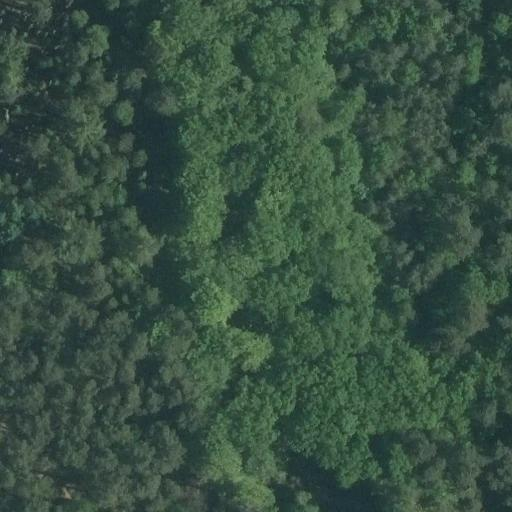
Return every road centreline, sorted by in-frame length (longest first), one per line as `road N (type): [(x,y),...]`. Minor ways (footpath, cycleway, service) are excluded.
road 1 (track): [(160,0),(200,402),(199,470),(185,511)]
road 2 (track): [(113,511),(56,484),(0,421)]
